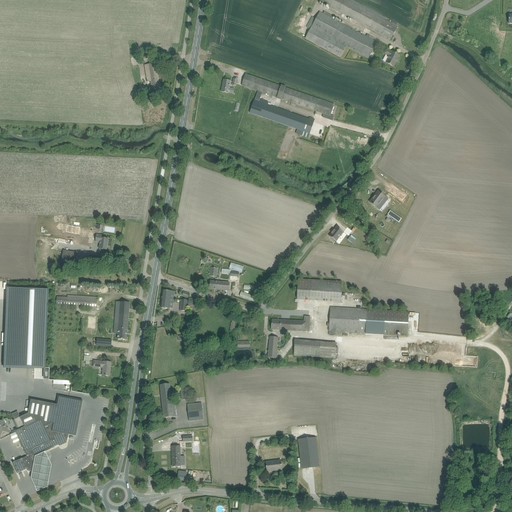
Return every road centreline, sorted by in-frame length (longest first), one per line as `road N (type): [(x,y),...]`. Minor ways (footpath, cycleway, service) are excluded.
road 1 (unclassified): [(154,277),(257,310),(386,141),(447,0)]
road 2 (secondary): [(154,277),(204,0)]
road 3 (tertiary): [(426,511),(191,489),(151,498)]
road 4 (secondary): [(126,486),(140,359)]
road 5 (secondary): [(140,359),(115,483)]
